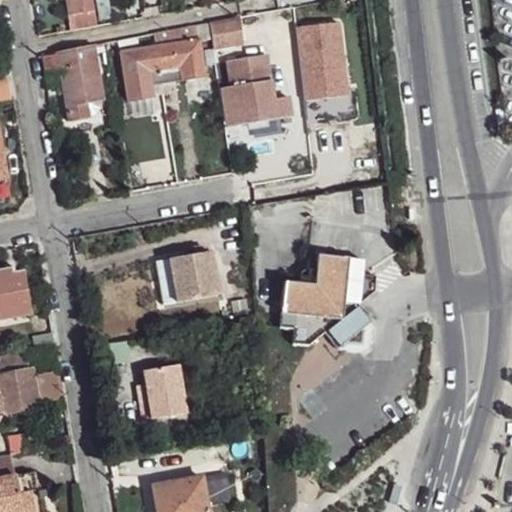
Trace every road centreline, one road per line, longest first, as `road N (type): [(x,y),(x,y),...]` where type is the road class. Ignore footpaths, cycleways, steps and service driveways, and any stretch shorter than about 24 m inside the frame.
road 1 (secondary): [(462,427),(493,364),(496,285),(446,0)]
road 2 (secondary): [(411,0),(462,427)]
road 3 (residential): [(52,222),(100,511)]
road 4 (residential): [(15,0),(52,222)]
road 5 (residential): [(220,191),(52,222)]
